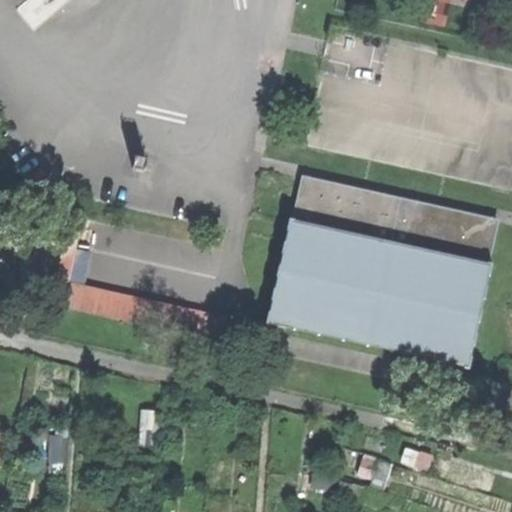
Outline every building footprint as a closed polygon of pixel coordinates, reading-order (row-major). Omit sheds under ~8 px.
[(329,105),(322,136),(426,158),(433,127),(329,105)] [(300,180),(290,222),(484,267),(493,224),(300,180)] [(54,213),(34,300),(212,341),(217,319),(60,284),(75,218),(54,213)] [(284,221),(260,326),(264,327),(265,323),(460,368),(460,371),(465,372),(489,268),(484,267),(290,222),(284,221)] [(22,271),(36,274),(44,238),(26,234),(18,270),(22,271)] [(35,283),(36,274),(22,271),(20,280),(35,283)] [(367,350),(360,379),(386,385),(393,357),(367,350)]
